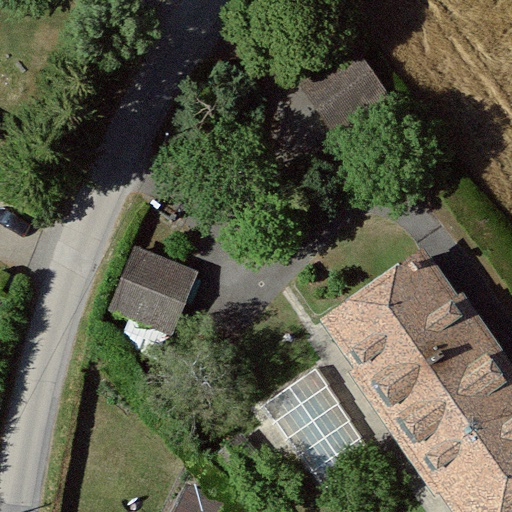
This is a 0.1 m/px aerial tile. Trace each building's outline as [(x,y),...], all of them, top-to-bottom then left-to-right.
[(357,53),(308,87),(342,136),(392,101),(357,53)] [(140,256),(117,311),(171,334),(194,279),(140,256)] [(511,378),(427,256),(329,324),(458,511),(509,511),(511,510),(511,378)] [(320,369),(262,408),(324,494),(376,457),(320,369)] [(270,472),(244,440),(216,464),(243,495),(270,472)] [(193,492),(183,511),(221,511),(224,507),(193,492)]
